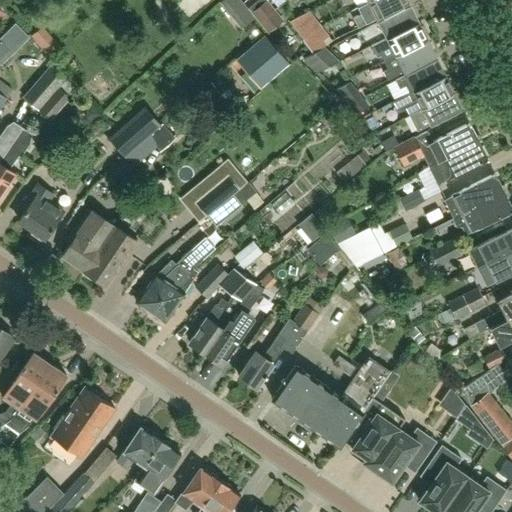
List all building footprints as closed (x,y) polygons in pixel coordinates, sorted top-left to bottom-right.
[(240,0),(221,0),(220,2),(241,28),(255,18),(250,12),(251,12),(240,0)] [(245,0),(243,1),(252,11),(265,0),(245,0)] [(251,12),(250,12),(255,18),(257,21),(273,8),(267,0),(265,0),(252,11),(251,12)] [(358,27),(408,2),(406,0),(370,0),(367,2),(367,3),(356,8),(359,14),(353,17),(358,27)] [(386,39),(418,22),(410,6),(389,16),(360,31),(365,41),(383,32),(386,39)] [(273,8),(257,21),(267,33),(284,20),(279,15),(273,8)] [(291,26),(296,31),(302,39),(310,33),(321,27),(309,11),(306,13),(290,21),(291,26)] [(395,55),(426,39),(418,22),(386,39),(371,46),(375,54),(379,52),(383,61),(395,55)] [(15,23),(1,36),(15,50),(26,39),(29,37),(15,23)] [(323,48),(327,45),(320,37),(326,33),(321,27),(310,33),(302,39),(301,40),(308,47),(313,53),(322,48),(323,48)] [(29,37),(26,39),(32,44),(35,41),(30,36),(29,37)] [(269,36),(241,59),(263,86),(291,63),(269,36)] [(388,79),(433,57),(435,56),(426,39),(395,55),(383,61),(388,69),(384,71),(388,79)] [(338,61),(323,48),(322,48),(313,53),(328,66),(338,61)] [(328,66),(313,53),(302,58),(316,72),(328,66)] [(408,93),(445,75),(437,59),(394,80),(398,88),(405,85),(408,93)] [(22,98),(39,112),(66,79),(50,65),(22,98)] [(408,93),(391,101),(396,111),(406,106),(410,114),(422,108),(454,92),(445,75),(408,93)] [(76,87),(66,79),(39,112),(49,120),(76,87)] [(337,89),(347,101),(357,93),(348,82),(337,89)] [(418,130),(462,108),(454,92),(422,108),(410,114),(418,130)] [(357,93),(347,101),(358,114),(367,107),(357,93)] [(85,109),(84,117),(89,122),(99,114),(90,104),(85,109)] [(93,185),(98,177),(98,176),(102,172),(122,156),(131,148),(133,150),(162,126),(145,106),(116,130),(109,122),(82,145),(94,159),(70,195),(81,203),(93,185)] [(427,166),(478,140),(469,122),(432,141),(427,131),(414,137),(398,145),(394,147),(404,166),(423,156),(427,166)] [(0,161),(23,128),(16,123),(7,126),(0,136),(0,161)] [(174,140),(162,126),(133,150),(131,148),(122,156),(123,157),(124,156),(135,167),(157,147),(160,151),(174,140)] [(8,184),(16,172),(10,168),(19,155),(21,156),(30,143),(32,134),(23,128),(0,161),(0,196),(8,185),(8,184)] [(393,136),(380,143),(385,152),(394,147),(398,145),(393,136)] [(440,191),(437,184),(446,179),(487,159),(478,140),(427,166),(429,168),(418,174),(425,188),(420,191),(419,188),(396,199),(401,211),(440,191)] [(137,169),(135,167),(124,156),(123,157),(105,174),(118,187),(137,169)] [(340,182),(364,172),(360,161),(335,171),(340,182)] [(452,216),(503,191),(494,173),(451,194),(452,196),(444,200),(452,216)] [(249,182),(224,201),(209,214),(207,215),(215,226),(241,206),(240,205),(257,192),(249,182)] [(64,209),(49,199),(53,194),(37,184),(20,209),(24,212),(18,221),(31,230),(29,233),(41,241),(43,238),(44,239),(64,209)] [(482,225),(511,210),(511,208),(503,191),(452,216),(453,218),(452,218),(455,225),(457,228),(461,226),(465,234),(474,230),(473,229),(481,224),(482,225)] [(111,229),(113,225),(88,208),(67,240),(70,243),(62,255),(83,270),(111,229)] [(452,218),(434,227),(437,234),(440,233),(438,229),(452,222),(454,226),(455,225),(452,218)] [(377,223),(336,244),(354,266),(411,237),(404,223),(383,233),(377,223)] [(116,274),(138,241),(113,225),(111,229),(83,270),(85,271),(84,275),(91,279),(94,277),(104,284),(113,271),(116,274)] [(291,247),(308,235),(302,225),(284,237),(291,247)] [(477,267),(511,249),(511,227),(488,239),(468,249),(474,261),(477,267)] [(315,242),(328,257),(337,248),(324,234),(315,242)] [(453,238),(441,244),(449,259),(460,253),(453,238)] [(437,265),(449,259),(441,244),(430,250),(437,265)] [(151,312),(169,283),(182,272),(184,269),(187,266),(193,269),(194,269),(193,268),(205,257),(194,246),(175,263),(171,259),(156,274),(155,274),(136,302),(140,305),(140,308),(144,311),(148,310),(151,312)] [(398,247),(387,253),(395,269),(406,263),(398,247)] [(486,284),(511,270),(511,249),(477,267),(486,284)] [(240,263),(234,268),(239,272),(243,268),(240,263)] [(218,285),(224,279),(228,275),(227,274),(217,264),(195,288),(206,298),(218,285)] [(164,321),(195,276),(198,272),(194,269),(193,269),(187,266),(184,269),(182,272),(169,283),(151,312),(152,313),(152,317),(157,320),(160,318),(164,321)] [(205,353),(231,316),(236,309),(254,283),(239,272),(234,268),(227,274),(228,275),(224,279),(218,285),(232,295),(228,302),(221,298),(216,305),(215,304),(189,341),(205,353)] [(205,353),(222,364),(254,318),(247,313),(263,289),(254,283),(236,309),(231,316),(205,353)] [(477,289),(463,296),(470,311),(485,304),(477,289)] [(469,338),(490,327),(511,316),(511,294),(498,302),(502,310),(464,329),(469,338)] [(455,319),(470,311),(463,296),(448,304),(455,319)] [(293,321),(307,331),(324,307),(310,298),(293,321)] [(499,345),(511,338),(511,316),(490,327),(499,345)] [(302,338),(307,331),(293,321),(288,318),(262,357),(255,352),(238,376),(255,387),(283,347),(291,353),(302,338)] [(0,356),(13,337),(5,331),(6,328),(2,324),(0,323),(0,356)] [(428,347),(421,357),(432,366),(440,357),(428,347)] [(506,360),(501,349),(482,358),(488,369),(494,366),(498,363),(506,360)] [(12,419),(19,408),(49,364),(33,352),(12,382),(1,397),(10,404),(3,413),(0,414),(0,427),(6,423),(12,419)] [(342,440),(372,396),(377,389),(383,380),(389,372),(369,357),(360,370),(339,355),(333,364),(354,379),(341,397),(295,365),(271,399),(321,433),(322,433),(338,445),(342,440)] [(511,434),(511,425),(487,393),(509,377),(498,363),(494,366),(459,391),(500,443),(511,434)] [(46,405),(66,375),(49,364),(19,408),(12,419),(6,423),(19,432),(27,425),(32,418),(35,420),(45,405),(46,405)] [(80,457),(114,408),(84,387),(66,414),(64,413),(53,428),(55,429),(50,436),(80,457)] [(398,427),(404,418),(372,396),(342,440),(352,447),(351,448),(366,458),(363,462),(370,466),(397,427),(398,427)] [(470,430),(477,420),(465,406),(455,420),(470,430)] [(142,466),(161,439),(158,437),(157,435),(153,433),(151,432),(141,425),(116,462),(126,469),(133,460),(142,466)] [(418,467),(436,440),(416,426),(410,436),(398,427),(397,427),(370,466),(391,481),(407,459),(418,467)] [(511,458),(511,457),(511,436),(500,446),(511,458)] [(160,483),(181,453),(171,446),(170,444),(166,441),(163,441),(161,439),(142,466),(154,474),(152,478),(160,483)] [(435,511),(441,511),(467,476),(455,467),(461,458),(441,444),(423,470),(434,478),(418,500),(435,511)] [(67,511),(115,455),(106,447),(57,507),(63,511),(67,511)] [(200,467),(176,500),(176,502),(184,508),(192,501),(201,507),(220,481),(217,479),(216,476),(213,474),(210,474),(200,467)] [(483,511),(490,511),(506,489),(486,475),(480,484),(467,476),(441,511),(473,511),(477,508),(483,511)] [(47,511),(65,496),(49,479),(14,511),(47,511)] [(227,511),(240,494),(230,487),(229,485),(225,482),(222,482),(220,481),(201,507),(197,511),(227,511)] [(141,511),(151,511),(155,510),(160,502),(147,493),(137,509),(141,511)]
